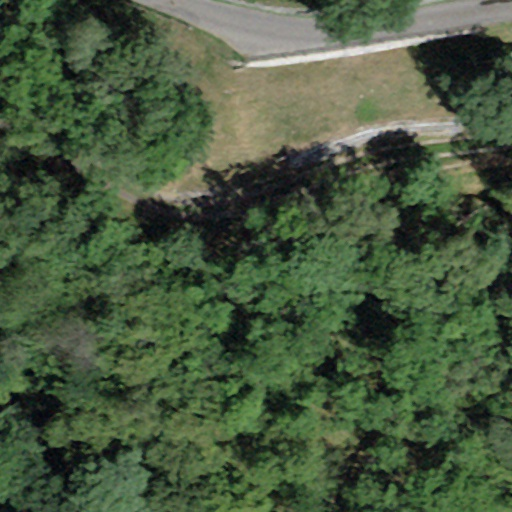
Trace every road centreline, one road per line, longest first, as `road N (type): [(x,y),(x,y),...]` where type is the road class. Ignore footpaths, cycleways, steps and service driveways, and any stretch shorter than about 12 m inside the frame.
road 1 (track): [(0,135),(29,139),(144,201),(189,212),(237,208),(390,156),(511,141)]
road 2 (track): [(511,8),(308,31),(175,0)]
